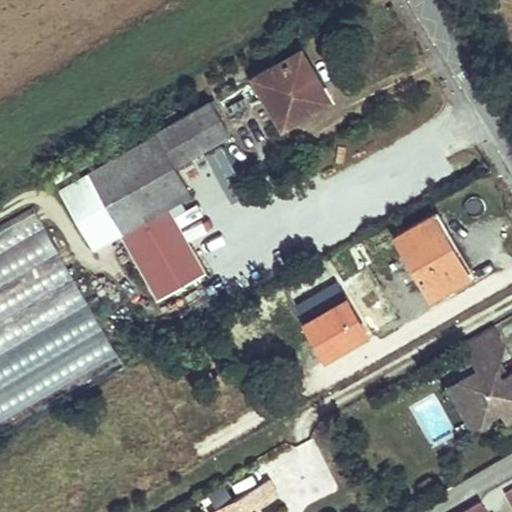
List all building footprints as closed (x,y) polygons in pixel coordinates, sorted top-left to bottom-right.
[(283,124),(322,101),(305,71),(312,68),(301,48),(249,78),(260,98),(265,94),(283,124)] [(305,71),(322,101),(329,98),(312,68),(305,71)] [(84,172),(59,187),(94,248),(120,233),(169,205),(190,193),(174,164),(229,133),(211,101),(84,172)] [(59,187),(84,172),(77,160),(52,174),(59,187)] [(157,298),(206,270),(169,205),(120,233),(157,298)] [(0,438),(125,366),(33,207),(0,226),(0,438)] [(469,273),(433,212),(396,234),(431,294),(469,273)] [(359,269),(372,263),(362,243),(350,249),(359,269)] [(296,306),(324,289),(313,269),(284,286),(296,306)] [(324,289),(296,306),(325,356),(366,332),(337,282),(324,289)] [(503,343),(493,326),(463,343),(478,369),(459,380),(482,421),(501,410),(508,420),(511,417),(511,371),(504,376),(500,375),(496,368),(499,358),(494,349),(503,343)] [(418,387),(431,380),(426,369),(412,377),(418,387)] [(482,421),(459,380),(448,386),(471,427),(482,421)] [(268,478),(216,508),(218,511),(257,511),(255,508),(278,495),(268,478)] [(487,511),(480,500),(467,507),(470,511),(487,511)]
